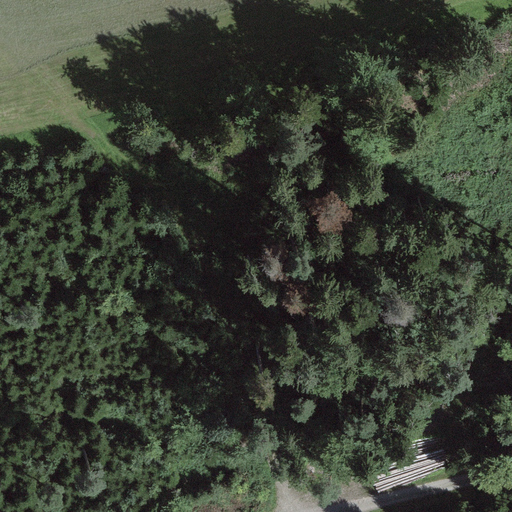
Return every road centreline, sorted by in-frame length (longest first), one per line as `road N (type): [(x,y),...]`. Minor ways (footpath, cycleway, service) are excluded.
road 1 (track): [(97,144),(155,178),(180,205),(247,361),(283,511)]
road 2 (track): [(340,511),(511,465)]
